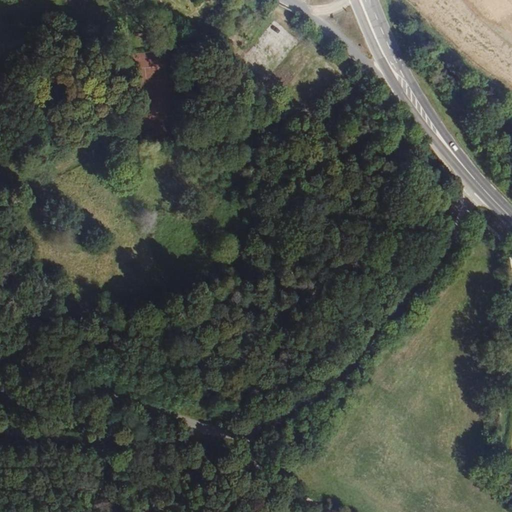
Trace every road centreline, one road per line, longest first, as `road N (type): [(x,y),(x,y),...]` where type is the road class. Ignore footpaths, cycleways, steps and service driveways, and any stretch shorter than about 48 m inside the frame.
road 1 (residential): [(239,428),(294,405),(326,379),(481,188)]
road 2 (residential): [(0,365),(35,369),(211,429),(239,428)]
road 3 (primary): [(481,188),(403,85)]
road 4 (residential): [(239,428),(255,466),(328,511)]
